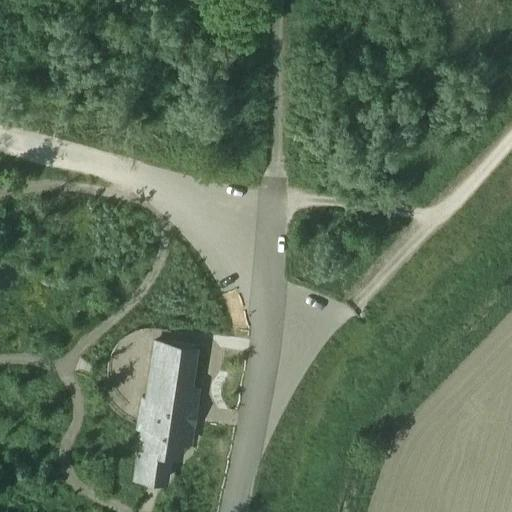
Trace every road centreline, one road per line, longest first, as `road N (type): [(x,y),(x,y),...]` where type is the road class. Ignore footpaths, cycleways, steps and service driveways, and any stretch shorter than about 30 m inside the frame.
road 1 (residential): [(232,511),(263,350),(275,158)]
road 2 (track): [(438,216),(351,308),(327,322),(267,309)]
road 3 (track): [(273,191),(438,216)]
